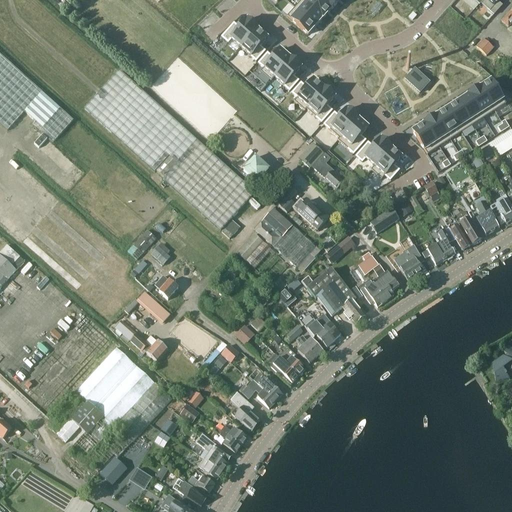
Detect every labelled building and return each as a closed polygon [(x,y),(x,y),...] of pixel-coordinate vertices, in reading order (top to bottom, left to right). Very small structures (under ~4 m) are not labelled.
[(316,0),(310,0),(306,5),(323,20),(330,11),(316,0)] [(333,0),(316,0),(330,11),(337,3),(333,0)] [(402,0),(393,0),(404,9),(408,5),(402,0)] [(484,0),(480,4),(493,16),(502,6),(497,2),(499,0),(484,0)] [(306,5),(299,13),(316,28),(323,20),(306,5)] [(511,11),(508,15),(507,15),(501,22),(507,28),(511,22),(511,11)] [(299,13),(292,21),(308,36),(316,28),(299,13)] [(234,26),(226,35),(241,48),(257,30),(248,21),(239,31),(234,26)] [(429,37),(445,53),(453,45),(438,29),(429,37)] [(257,30),(241,48),(256,62),(264,52),(258,47),(267,38),(257,30)] [(476,45),(487,55),(494,48),(483,38),(476,45)] [(267,56),(259,65),(274,78),(291,60),(281,51),(273,61),(267,56)] [(0,55),(0,124),(7,131),(25,112),(55,141),(73,121),(0,55)] [(291,60),(274,78),(289,92),(297,82),(292,77),(300,68),(291,60)] [(414,66),(404,78),(419,92),(430,80),(414,66)] [(220,232),(255,194),(119,72),(84,110),(154,173),(156,172),(164,179),(163,181),(220,232)] [(301,86),(293,95),(308,108),(325,90),(315,81),(307,91),(301,86)] [(490,82),(479,89),(491,108),(502,101),(490,82)] [(479,89),(468,96),(480,115),(491,108),(479,89)] [(325,90),(308,108),(323,122),(331,112),(326,107),(334,98),(325,90)] [(468,96),(457,103),(469,122),(480,115),(468,96)] [(457,103),(446,110),(458,129),(469,122),(457,103)] [(446,110),(434,118),(447,137),(458,129),(446,110)] [(334,115),(326,125),(341,138),(358,119),(348,111),(340,120),(334,115)] [(434,118),(423,125),(436,144),(447,137),(434,118)] [(358,119),(341,138),(356,151),(365,142),(359,137),(367,128),(358,119)] [(423,125),(412,132),(425,151),(436,144),(423,125)] [(511,136),(491,150),(497,159),(499,158),(501,163),(505,160),(503,156),(511,149),(511,136)] [(66,172),(74,163),(49,139),(40,147),(66,172)] [(368,144),(360,154),(375,167),(391,149),(391,148),(382,140),(374,149),(368,144)] [(324,155),(315,147),(301,163),(310,170),(312,168),(325,180),(323,183),(329,189),(331,187),(336,192),(343,184),(332,173),(333,172),(326,165),(330,160),(324,155)] [(375,167),(374,167),(389,181),(398,172),(392,167),(400,157),(391,149),(375,167)] [(257,185),(270,170),(255,157),(242,172),(257,185)] [(432,184),(424,189),(429,198),(437,193),(432,184)] [(0,221),(31,247),(36,241),(6,216),(19,201),(0,185),(0,221)] [(486,203),(494,216),(500,227),(504,224),(505,226),(511,221),(511,207),(511,206),(509,203),(508,203),(501,191),(490,197),(492,200),(486,203)] [(300,200),(294,206),(285,197),(284,197),(277,205),(287,214),(292,209),(317,232),(328,220),(319,212),(318,212),(307,202),(305,204),(300,200)] [(407,203),(397,209),(403,218),(412,211),(407,203)] [(485,237),(498,230),(483,205),(477,209),(482,218),(476,222),(485,237)] [(392,208),(369,223),(377,235),(400,219),(392,208)] [(282,225),(285,221),(273,210),(254,231),(271,247),(279,239),(280,239),(288,230),(282,225)] [(481,240),(469,220),(459,226),(471,246),(481,240)] [(229,240),(233,236),(240,229),(232,221),(221,233),(229,240)] [(274,248),(297,269),(303,274),(306,270),(315,260),(314,260),(320,253),(315,248),(292,227),(274,248)] [(458,227),(449,232),(462,252),(470,247),(458,227)] [(452,243),(445,232),(444,230),(441,231),(438,228),(428,234),(436,246),(439,251),(445,262),(454,256),(447,246),(452,243)] [(137,261),(156,240),(147,231),(127,253),(137,261)] [(272,285),(289,267),(254,235),(237,254),(272,285)] [(422,262),(413,247),(412,248),(407,240),(399,245),(404,253),(402,254),(403,257),(395,262),(400,270),(400,271),(407,283),(422,273),(417,265),(422,262)] [(342,244),(328,255),(333,261),(347,251),(342,244)] [(445,262),(439,251),(436,246),(431,249),(421,255),(424,260),(430,257),(436,267),(445,262)] [(0,288),(15,272),(10,267),(19,258),(6,247),(0,253),(0,288)] [(170,259),(167,256),(170,252),(164,247),(161,251),(158,248),(151,256),(163,267),(170,259)] [(93,258),(86,266),(107,286),(114,278),(93,258)] [(371,259),(369,261),(359,268),(365,276),(371,284),(383,276),(371,259)] [(148,290),(162,275),(150,264),(136,279),(148,290)] [(331,271),(312,286),(308,281),(302,285),(315,301),(317,299),(332,318),(342,309),(355,325),(364,318),(351,302),(355,299),(331,271)] [(383,284),(376,289),(385,303),(394,297),(391,293),(399,288),(390,276),(381,282),(383,284)] [(154,287),(156,289),(160,292),(159,293),(167,301),(178,289),(169,281),(169,282),(163,277),(154,287)] [(292,291),(301,285),(298,280),(288,286),(292,291)] [(97,306),(105,296),(86,282),(79,291),(97,306)] [(376,289),(364,298),(360,291),(353,296),(360,305),(366,300),(370,306),(373,303),(377,309),(385,303),(376,289)] [(283,303),(289,297),(285,292),(278,298),(283,303)] [(137,302),(143,308),(162,325),(168,318),(169,317),(144,294),(137,302)] [(272,298),(265,305),(268,308),(275,301),(272,298)] [(335,332),(329,325),(330,324),(323,316),(315,323),(317,325),(333,343),(340,337),(335,332)] [(115,329),(130,343),(134,338),(119,324),(115,329)] [(333,343),(317,325),(314,327),(319,333),(315,336),(327,349),(333,343)] [(245,328),(235,338),(245,347),(255,337),(245,328)] [(297,339),(302,334),(297,329),(292,334),(297,339)] [(297,339),(292,334),(287,338),(292,343),(297,339)] [(158,365),(167,354),(156,344),(150,351),(146,347),(147,346),(136,336),(134,338),(130,343),(141,353),(142,352),(158,365)] [(302,338),(299,341),(316,359),(322,353),(311,341),(307,344),(302,338)] [(316,359),(299,341),(296,344),(301,350),(297,353),(309,365),(316,359)] [(229,345),(226,349),(236,358),(239,354),(229,345)] [(511,350),(508,348),(504,354),(506,355),(505,358),(504,358),(503,358),(492,365),(495,382),(508,379),(507,377),(506,376),(506,375),(505,373),(504,373),(502,370),(503,370),(506,367),(511,363),(511,350)] [(115,349),(75,392),(72,395),(45,425),(65,443),(79,428),(84,434),(70,448),(110,485),(127,467),(118,459),(134,441),(172,400),(115,349)] [(288,350),(282,356),(279,360),(298,378),(304,371),(297,364),(300,361),(288,350)] [(35,354),(21,369),(31,378),(44,363),(35,354)] [(298,378),(279,360),(275,356),(267,365),(279,376),(281,374),(292,384),(298,378)] [(282,396),(270,385),(266,382),(265,382),(259,376),(256,379),(253,383),(275,403),(282,396)] [(275,403),(253,383),(243,393),(241,391),(238,395),(247,402),(257,391),(261,395),(257,399),(269,410),(275,403)] [(190,403),(197,408),(204,398),(198,393),(190,403)] [(251,433),(260,423),(250,414),(254,410),(237,395),(230,403),(240,411),(235,418),(251,433)] [(192,425),(199,415),(186,406),(179,416),(192,425)] [(0,420),(0,438),(2,440),(11,430),(0,420)] [(170,437),(178,426),(169,420),(161,430),(170,437)] [(224,428),(219,425),(216,428),(241,447),(247,440),(234,430),(231,433),(224,428)] [(241,447),(216,428),(211,436),(235,455),(241,447)] [(155,444),(164,450),(170,440),(161,434),(155,444)] [(214,445),(209,442),(202,437),(191,454),(222,474),(227,466),(224,464),(225,462),(227,463),(231,457),(214,445)] [(222,474),(191,454),(186,461),(198,469),(204,473),(217,482),(222,474)] [(157,478),(163,481),(168,469),(162,466),(157,478)] [(129,481),(145,491),(153,478),(137,468),(129,481)] [(170,484),(174,478),(169,474),(164,480),(170,484)] [(209,494),(214,486),(201,477),(196,486),(209,494)] [(189,484),(182,495),(201,507),(206,498),(202,496),(203,494),(189,484)] [(177,503),(168,498),(159,511),(190,511),(177,504),(177,503)]
